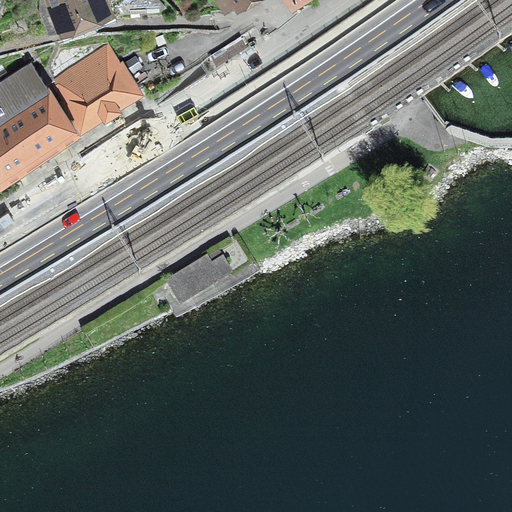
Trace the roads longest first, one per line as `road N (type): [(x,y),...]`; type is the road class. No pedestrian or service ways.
road 1 (residential): [(0,366),(382,134),(399,93),(511,12)]
road 2 (primary): [(0,267),(231,130),(427,0)]
road 3 (residential): [(363,0),(168,128)]
road 4 (residential): [(168,128),(0,240)]
